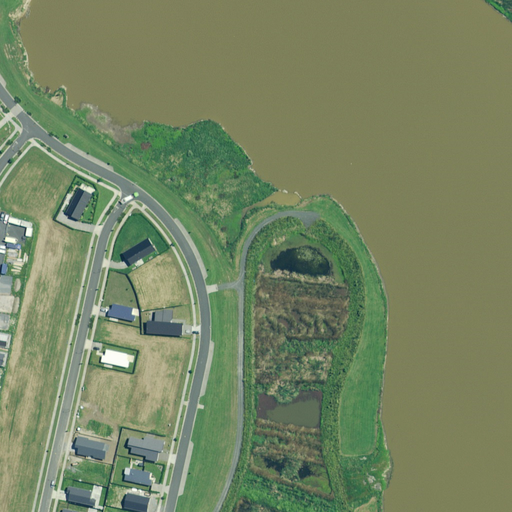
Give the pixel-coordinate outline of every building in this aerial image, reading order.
[(79,188),(65,213),(78,220),(91,195),(79,188)] [(148,239),(122,254),(130,266),(155,250),(148,239)] [(111,303),(108,316),(133,322),(135,316),(131,315),(133,308),(111,303)] [(148,321),(147,333),(182,336),(183,324),(172,323),(174,310),(156,311),(155,321),(148,321)] [(9,336),(0,334),(0,345),(6,347),(9,336)] [(102,356),(101,362),(128,368),(129,362),(127,362),(129,354),(106,349),(105,357),(102,356)] [(108,443),(78,436),(76,448),(79,448),(77,453),(104,459),(108,443)] [(144,441),(129,437),(127,446),(132,448),(131,453),(147,456),(146,459),(156,461),(158,452),(161,452),(164,441),(145,437),(144,441)] [(126,474),(124,480),(151,486),(152,480),(149,479),(150,472),(131,468),(130,475),(126,474)] [(91,491),(68,486),(66,493),(69,493),(67,500),(93,506),(94,501),(89,499),(91,491)] [(146,511),(149,498),(128,493),(125,507),(145,511),(146,511)]
